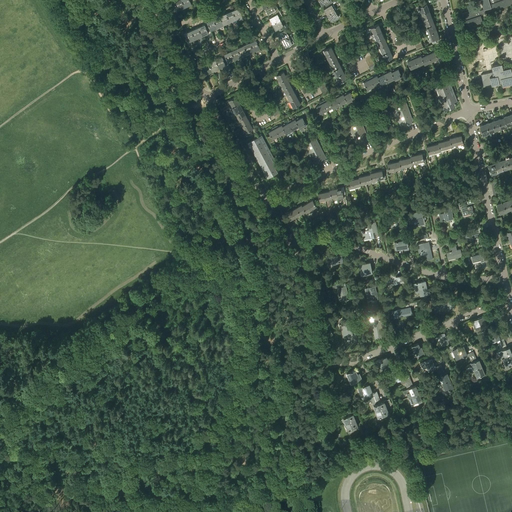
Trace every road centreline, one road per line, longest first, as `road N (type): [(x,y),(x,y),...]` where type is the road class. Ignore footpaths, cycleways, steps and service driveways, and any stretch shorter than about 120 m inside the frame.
road 1 (track): [(311,511),(260,269),(230,208),(174,118),(133,148),(43,0)]
road 2 (track): [(133,148),(194,249),(243,304),(250,327),(244,362),(191,467),(190,511)]
road 3 (track): [(309,493),(176,502),(141,484),(112,438),(75,414),(14,411)]
road 4 (track): [(0,417),(131,312),(188,286)]
road 5 (residential): [(263,198),(467,110)]
road 6 (residential): [(325,364),(363,357),(508,298)]
road 7 (residential): [(503,277),(467,110)]
road 8 (residential): [(289,242),(337,241),(442,277)]
road 9 (residential): [(325,364),(317,299),(289,242)]
